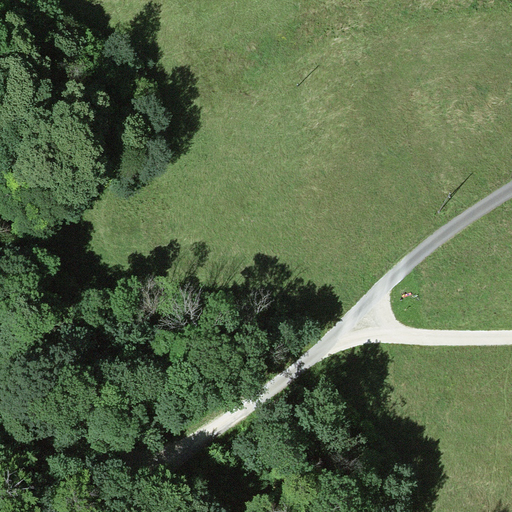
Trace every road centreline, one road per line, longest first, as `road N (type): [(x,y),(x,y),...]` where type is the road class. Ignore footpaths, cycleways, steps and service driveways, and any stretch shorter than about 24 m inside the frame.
road 1 (track): [(511,334),(355,329),(188,444)]
road 2 (unclassified): [(511,187),(414,257),(355,329)]
road 3 (track): [(0,439),(71,463),(135,459),(188,444)]
